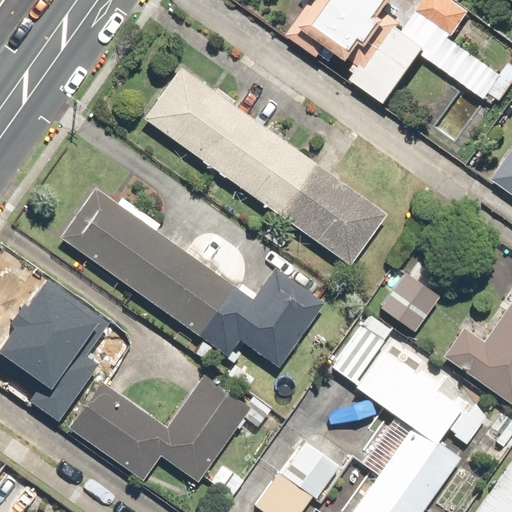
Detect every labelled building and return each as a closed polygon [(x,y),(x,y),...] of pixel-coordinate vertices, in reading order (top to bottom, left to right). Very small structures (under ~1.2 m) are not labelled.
[(306,0),(312,4),(299,22),(350,59),(364,39),(369,42),(384,21),(376,16),(387,0),(306,0)] [(511,58),(501,74),(450,37),(469,11),(453,0),(424,0),(402,31),(395,26),(367,65),(360,60),(348,77),(384,103),(421,52),(486,99),(490,94),(500,101),(511,84),(511,58)] [(178,65),(141,117),(348,266),(386,213),(178,65)] [(511,154),(494,180),(511,192),(511,154)] [(95,187),(59,236),(226,358),(238,341),(277,370),(324,305),(274,268),(251,300),(153,228),(157,223),(121,197),(117,203),(95,187)] [(410,299),(423,279),(404,267),(376,310),(416,336),(430,312),(410,299)] [(48,280),(0,348),(0,351),(43,381),(30,401),(61,422),(100,366),(87,356),(110,323),(48,280)] [(511,408),(511,406),(511,298),(508,297),(482,339),(462,327),(439,363),(511,408)] [(376,348),(390,329),(367,312),(328,367),(351,383),(376,348)] [(376,348),(351,383),(413,427),(351,511),(424,511),(494,415),(474,400),(465,412),(376,348)] [(163,428),(103,382),(68,428),(140,483),(160,457),(194,483),(245,417),(257,426),(270,409),(251,395),(245,404),(205,373),(163,428)] [(278,472),(310,497),(316,501),(342,467),(303,438),(278,472)] [(511,511),(511,454),(472,511),(511,511)] [(299,511),(310,497),(278,472),(253,505),(261,511),(299,511)]
